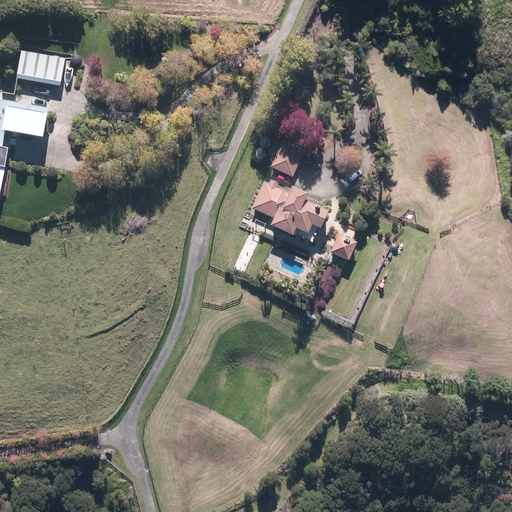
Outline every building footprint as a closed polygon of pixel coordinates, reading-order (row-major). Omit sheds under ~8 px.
[(101,30),(102,16),(89,16),(88,30),(101,30)] [(18,79),(63,86),(67,58),(22,51),(18,79)] [(0,197),(3,198),(11,147),(5,146),(8,130),(47,137),(52,108),(0,98),(0,197)] [(294,177),(306,149),(284,139),(272,167),(294,177)] [(253,209),(276,219),(273,225),(296,235),(299,228),(311,233),(315,225),(323,228),(332,209),(309,200),(312,193),(295,185),(292,192),(279,187),(281,184),(272,180),(270,184),(265,182),(253,209)] [(351,260),(359,242),(340,234),(332,252),(351,260)]
